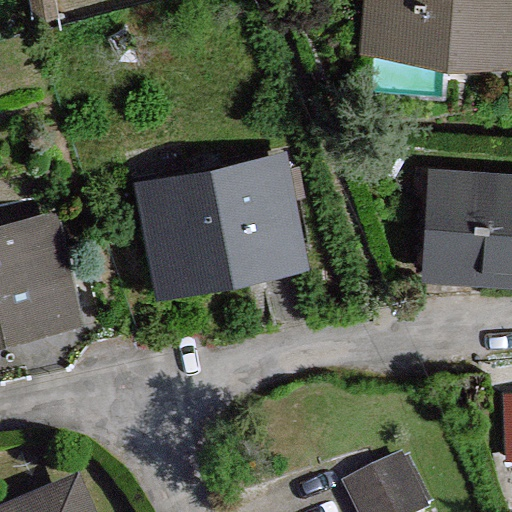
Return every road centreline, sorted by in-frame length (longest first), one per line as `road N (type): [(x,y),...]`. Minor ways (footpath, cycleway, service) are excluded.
road 1 (residential): [(150,382),(470,325)]
road 2 (residential): [(150,382),(0,409)]
road 3 (residential): [(190,511),(150,382)]
